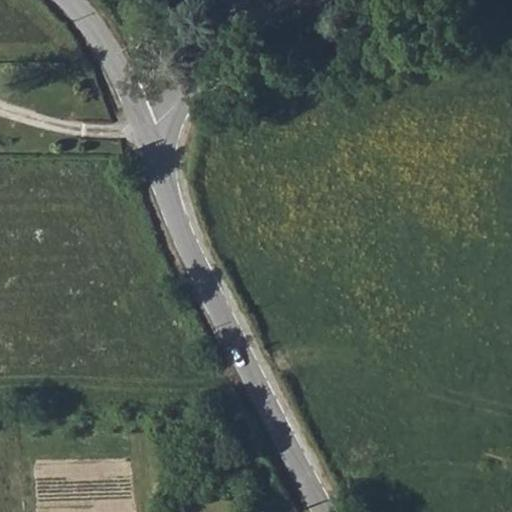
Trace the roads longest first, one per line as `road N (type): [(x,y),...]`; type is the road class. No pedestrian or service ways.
road 1 (tertiary): [(147,131),(184,236),(326,511)]
road 2 (unclassified): [(238,0),(216,53),(147,131)]
road 3 (tertiary): [(147,131),(109,52),(70,0)]
